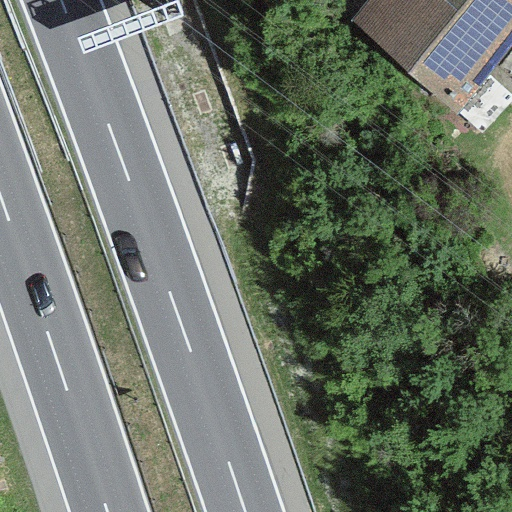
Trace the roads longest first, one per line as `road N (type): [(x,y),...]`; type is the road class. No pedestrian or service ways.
road 1 (motorway): [(247,511),(63,0)]
road 2 (motorway): [(0,201),(110,511)]
